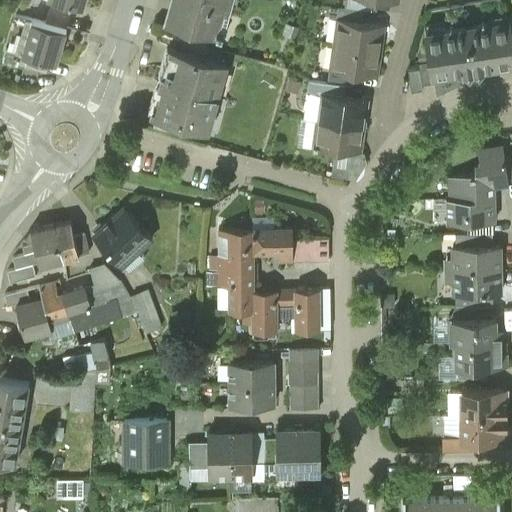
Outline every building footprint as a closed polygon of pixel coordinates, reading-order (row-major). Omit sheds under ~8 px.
[(73,4),(61,0),(51,0),(48,9),(70,15),(73,4)] [(231,0),(171,0),(166,22),(222,38),(224,33),(211,30),(216,12),(227,15),(231,0)] [(70,15),(48,9),(45,19),(66,26),(70,15)] [(66,26),(33,16),(22,51),(29,53),(49,59),(56,61),(66,26)] [(384,23),(337,16),(335,31),(337,31),(335,43),(378,49),(380,37),(382,37),(384,23)] [(483,20),(481,22),(467,24),(467,26),(473,69),(478,73),(483,67),(511,62),(511,48),(511,40),(508,18),(484,22),(483,20)] [(467,26),(426,32),(432,74),(463,70),(469,74),(473,69),(467,26)] [(378,49),(335,43),(333,53),(331,53),(329,68),(352,72),(377,75),(379,60),(377,59),(378,49)] [(226,64),(175,49),(168,71),(164,70),(158,91),(162,92),(156,115),(208,129),(226,64)] [(49,59),(29,53),(25,64),(46,70),(49,59)] [(352,72),(329,68),(328,80),(351,83),(352,72)] [(368,98),(320,91),(318,106),(320,106),(318,117),(362,124),(364,112),(366,113),(368,98)] [(362,124),(318,117),(318,118),(301,115),(297,143),(316,145),(316,144),(361,150),(363,135),(361,135),(362,124)] [(480,162),(475,163),(475,171),(450,174),(450,196),(493,196),(493,184),(508,182),(504,154),(502,144),(478,147),(480,162)] [(493,220),(493,196),(450,196),(446,196),(446,220),(493,220)] [(123,203),(93,230),(121,261),(151,234),(123,203)] [(78,228),(72,229),(69,216),(54,219),(62,254),(86,249),(83,234),(80,235),(78,228)] [(54,218),(31,223),(23,234),(30,239),(32,236),(37,259),(62,254),(54,219),(54,218)] [(252,226),(252,225),(229,225),(229,251),(219,251),(219,266),(252,266),(252,247),(252,226)] [(292,257),(291,226),(252,226),(252,247),(281,247),(278,250),(278,257),(292,257)] [(492,244),(492,232),(455,232),(456,244),(492,244)] [(500,268),(499,244),(492,244),(456,244),(452,244),(453,268),(500,268)] [(120,276),(103,258),(92,260),(93,266),(90,267),(94,280),(94,284),(103,280),(120,276)] [(252,286),(252,266),(219,266),(219,282),(229,282),(230,306),(253,306),(252,286)] [(500,292),(500,268),(453,268),(453,292),(468,292),(492,292),(500,292)] [(120,276),(103,280),(94,284),(94,280),(85,282),(91,300),(116,293),(122,311),(137,306),(135,302),(120,276)] [(61,284),(57,285),(56,278),(39,283),(42,294),(17,300),(25,334),(50,327),(46,310),(48,309),(50,317),(57,316),(55,309),(67,306),(62,289),(62,288),(61,284)] [(85,282),(62,288),(62,289),(67,306),(74,325),(122,311),(116,293),(91,300),(85,282)] [(319,326),(318,285),(275,286),(276,300),(295,300),(296,326),(319,326)] [(147,286),(132,291),(135,302),(137,306),(142,320),(158,314),(147,286)] [(276,300),(275,286),(252,286),(253,306),(253,326),(258,326),(258,333),(276,333),(276,300)] [(492,304),(492,292),(468,292),(468,304),(471,304),(492,304)] [(168,309),(175,325),(191,318),(184,302),(168,309)] [(471,304),(460,305),(460,316),(472,316),(471,304)] [(492,304),(471,304),(472,316),(492,316),(492,304)] [(67,306),(55,309),(57,316),(50,317),(48,309),(46,310),(50,327),(52,332),(74,325),(67,306)] [(494,328),(494,316),(492,316),(472,316),(460,316),(449,316),(449,329),(451,329),(451,340),(454,340),(501,340),(500,328),(494,328)] [(103,334),(90,338),(97,364),(110,361),(103,334)] [(501,351),(501,340),(454,340),(454,352),(456,352),(456,364),(457,364),(487,364),(505,364),(505,351),(501,351)] [(317,356),(317,345),(289,345),(289,357),(317,356)] [(317,368),(317,356),(289,357),(290,369),(317,368)] [(273,357),(229,357),(229,379),(273,379),(273,357)] [(97,364),(73,369),(70,405),(94,406),(97,364)] [(487,376),(487,364),(457,364),(457,376),(487,376)] [(317,368),(290,369),(290,380),(317,380),(317,368)] [(29,380),(0,375),(0,457),(16,460),(29,380)] [(424,388),(423,377),(401,377),(401,388),(424,388)] [(273,401),(273,379),(229,379),(229,401),(273,401)] [(318,393),(317,380),(290,380),(290,393),(318,393)] [(503,398),(503,388),(461,388),(462,412),(505,412),(505,398),(503,398)] [(318,404),(318,393),(290,393),(290,405),(318,404)] [(402,410),(401,394),(386,395),(386,410),(402,410)] [(506,426),(505,412),(462,412),(462,436),(474,436),(504,436),(504,426),(506,426)] [(168,415),(124,416),(124,438),(168,437),(168,415)] [(320,426),(297,427),(298,471),(320,470),(320,426)] [(298,471),(297,427),(276,427),(276,435),(276,461),(276,471),(298,471)] [(230,429),(208,429),(208,438),(208,464),(208,468),(208,473),(230,473),(230,429)] [(252,429),(230,429),(230,473),(252,473),(252,474),(264,474),(264,461),(264,459),(252,459),(252,434),(252,429)] [(264,459),(263,434),(252,434),(252,459),(264,459)] [(276,435),(263,434),(264,459),(264,461),(276,461),(276,435)] [(462,436),(450,436),(450,448),(474,447),(474,436),(462,436)] [(168,437),(124,438),(124,459),(168,459),(168,437)] [(208,464),(208,438),(189,438),(189,464),(208,464)] [(84,491),(84,473),(60,472),(59,491),(84,491)] [(496,496),(405,497),(405,494),(403,494),(402,511),(499,511),(499,492),(496,492),(496,496)] [(27,511),(31,497),(16,494),(14,505),(18,506),(16,511),(27,511)] [(277,511),(277,495),(233,496),(233,511),(277,511)]
